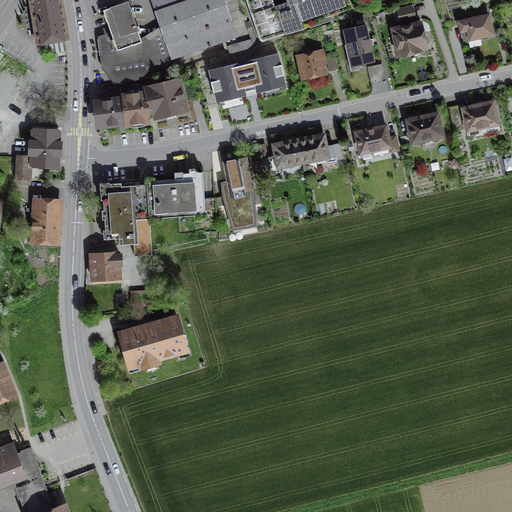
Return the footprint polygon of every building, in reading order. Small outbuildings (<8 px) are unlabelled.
[(58,0),(33,0),(34,0),(40,41),(64,37),(58,0)] [(223,0),(149,0),(160,30),(171,62),(237,39),(223,0)] [(247,0),(263,43),(305,32),(295,0),(247,0)] [(295,0),(305,32),(332,22),(330,18),(352,10),(349,0),(295,0)] [(127,3),(102,13),(110,35),(99,39),(101,73),(111,86),(140,84),(146,76),(160,76),(171,62),(160,30),(140,41),(127,3)] [(412,7),(395,11),(399,26),(415,23),(412,7)] [(374,15),(366,17),(370,37),(379,35),(374,15)] [(493,38),(488,16),(455,24),(458,36),(465,35),(467,44),(493,38)] [(420,22),(388,30),(395,61),(427,53),(420,22)] [(366,26),(343,31),(350,67),(374,62),(366,26)] [(322,51),(294,57),(299,83),(327,78),(322,51)] [(334,55),(325,57),(329,74),(338,71),(334,55)] [(278,60),(251,66),(252,70),(258,92),(284,86),(278,60)] [(239,69),(212,75),(218,101),(245,95),(239,69)] [(180,80),(140,89),(140,94),(141,103),(147,118),(149,118),(150,122),(169,118),(187,113),(180,80)] [(95,130),(123,127),(124,129),(149,126),(147,118),(141,103),(140,94),(120,96),(120,98),(92,101),(95,130)] [(498,126),(492,102),(458,110),(463,134),(498,126)] [(436,112),(402,120),(409,148),(443,140),(436,112)] [(384,125),(351,133),(357,158),(388,151),(390,156),(399,154),(395,138),(388,139),(384,125)] [(60,130),(30,129),(30,168),(59,168),(60,130)] [(328,162),(323,135),(308,138),(281,143),(268,146),(273,173),(328,162)] [(29,157),(16,157),(16,181),(29,181),(29,157)] [(246,160),(222,164),(225,185),(219,186),(220,200),(230,234),(254,228),(250,194),(252,193),(246,160)] [(182,184),(155,186),(157,217),(206,214),(203,173),(181,175),(182,184)] [(28,203),(28,182),(16,182),(15,202),(28,203)] [(147,220),(145,185),(120,187),(119,182),(99,184),(103,241),(118,240),(118,245),(138,244),(136,220),(147,220)] [(61,200),(32,199),(30,245),(59,247),(61,200)] [(118,252),(88,254),(90,284),(120,282),(118,252)] [(146,293),(135,293),(135,309),(147,309),(146,293)] [(178,315),(116,333),(127,372),(189,354),(178,315)] [(3,363),(0,364),(0,408),(18,401),(3,363)] [(22,511),(45,511),(53,509),(31,450),(17,455),(13,444),(0,448),(0,489),(12,485),(22,511)]
